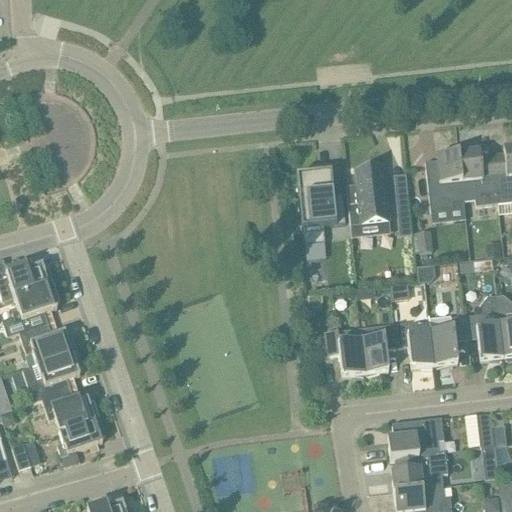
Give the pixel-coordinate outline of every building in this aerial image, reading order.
[(511,205),(511,150),(503,151),(503,157),(492,158),(497,208),(511,205)] [(480,159),(479,154),(457,156),(463,205),(474,204),(475,210),(497,208),(492,158),(480,159)] [(457,156),(436,158),(436,164),(424,166),(429,215),(452,212),(451,207),(463,205),(457,156)] [(385,189),(383,170),(354,173),(356,192),(360,228),(388,225),(385,189)] [(342,199),(333,200),(330,175),(295,179),(298,203),(295,204),(294,203),(293,203),(295,222),(296,221),(296,220),(300,220),(303,249),(324,246),(323,230),(345,227),(342,199)] [(393,199),(397,239),(410,238),(405,197),(393,199)] [(431,255),(429,235),(416,237),(418,256),(431,255)] [(501,260),(500,246),(485,248),(486,261),(501,260)] [(511,249),(502,250),(503,260),(511,259),(511,249)] [(53,288),(47,271),(43,272),(41,268),(25,273),(24,270),(5,276),(1,264),(0,264),(0,301),(2,306),(13,302),(53,288)] [(432,281),(431,270),(416,271),(418,286),(428,285),(432,281)] [(6,342),(18,338),(48,328),(44,316),(56,312),(55,307),(59,306),(53,288),(13,302),(17,314),(11,316),(12,321),(1,325),(6,342)] [(407,288),(390,290),(392,305),(409,303),(407,288)] [(321,298),(307,299),(308,313),(318,311),(323,305),(321,298)] [(511,307),(502,299),(495,300),(503,362),(511,361),(511,307)] [(480,318),(463,320),(465,344),(477,343),(479,365),(503,362),(495,300),(486,301),(479,310),(480,318)] [(446,320),(428,322),(429,335),(433,370),(457,368),(454,345),(465,344),(463,320),(450,322),(446,320)] [(394,328),(396,352),(408,351),(410,373),(433,370),(429,335),(417,336),(416,326),(394,328)] [(48,328),(18,338),(25,359),(31,357),(36,369),(76,355),(70,338),(66,339),(64,335),(52,339),(48,328)] [(364,378),(388,376),(385,353),(396,352),(394,328),(359,332),(360,343),(364,378)] [(364,378),(360,343),(359,332),(324,336),(327,360),(338,359),(341,381),(364,378)] [(36,369),(21,374),(33,407),(41,405),(70,395),(67,383),(79,379),(77,374),(82,373),(76,355),(36,369)] [(54,424),(58,436),(99,422),(93,405),(88,406),(87,402),(74,406),(70,395),(41,405),(48,426),(54,424)] [(15,427),(11,415),(0,418),(0,420),(3,430),(15,427)] [(465,450),(476,449),(475,418),(464,418),(465,450)] [(493,450),(489,418),(476,420),(479,451),(480,452),(493,450)] [(105,440),(99,422),(58,436),(62,448),(56,450),(60,461),(68,458),(68,457),(102,446),(100,441),(105,440)] [(438,457),(437,445),(443,445),(440,422),(391,428),(393,440),(387,441),(388,449),(389,462),(395,462),(438,457)] [(30,471),(22,448),(11,452),(19,475),(30,471)] [(481,463),(495,461),(493,450),(480,452),(481,463)] [(438,457),(395,462),(396,473),(390,474),(391,482),(393,496),(442,490),(441,479),(447,478),(444,456),(438,457)] [(393,496),(395,509),(394,511),(450,511),(449,499),(443,500),(442,490),(393,496)] [(484,507),(484,511),(498,511),(497,501),(489,502),(484,507)]
